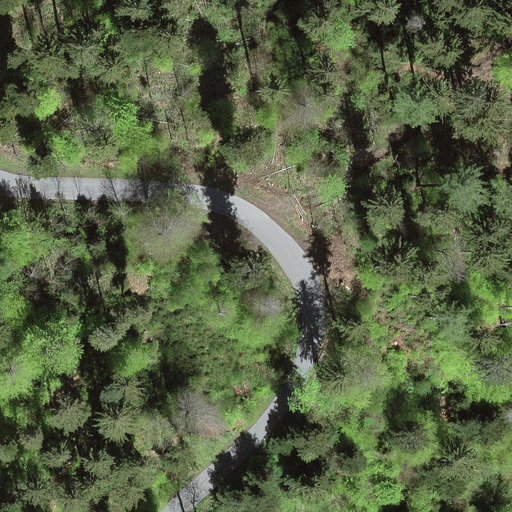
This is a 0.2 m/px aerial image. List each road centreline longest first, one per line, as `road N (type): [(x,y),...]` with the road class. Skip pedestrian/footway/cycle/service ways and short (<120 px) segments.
road 1 (unclassified): [(179,511),(305,373),(316,298),(290,243),(253,213),(207,196),(150,186),(46,185),(0,173)]
road 2 (track): [(267,225),(357,169),(511,44)]
